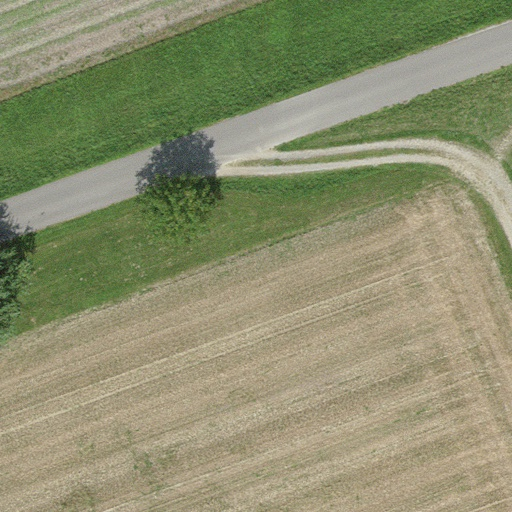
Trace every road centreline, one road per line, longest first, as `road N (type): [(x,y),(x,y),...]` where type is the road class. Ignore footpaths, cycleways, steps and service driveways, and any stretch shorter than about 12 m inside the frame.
road 1 (unclassified): [(0,235),(511,40)]
road 2 (track): [(511,211),(491,159),(412,148),(280,162),(209,151)]
